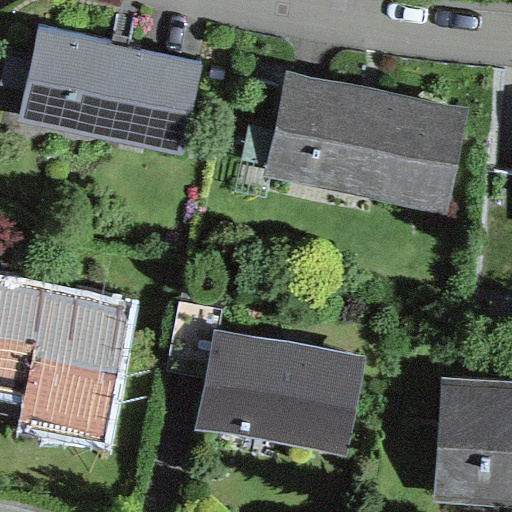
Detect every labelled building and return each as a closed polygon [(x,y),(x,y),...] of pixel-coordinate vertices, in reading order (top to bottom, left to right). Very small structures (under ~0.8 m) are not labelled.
[(33,51),(7,47),(0,80),(26,85),(20,110),(183,145),(201,56),(39,22),(33,51)] [(462,108),(293,73),(275,160),(444,195),(462,108)] [(118,306),(0,284),(0,374),(50,384),(44,413),(96,423),(118,306)] [(209,299),(182,293),(170,353),(198,359),(209,299)] [(217,327),(200,419),(243,427),(245,420),(345,440),(361,355),(217,327)] [(511,377),(449,374),(442,478),(511,482),(511,377)]
